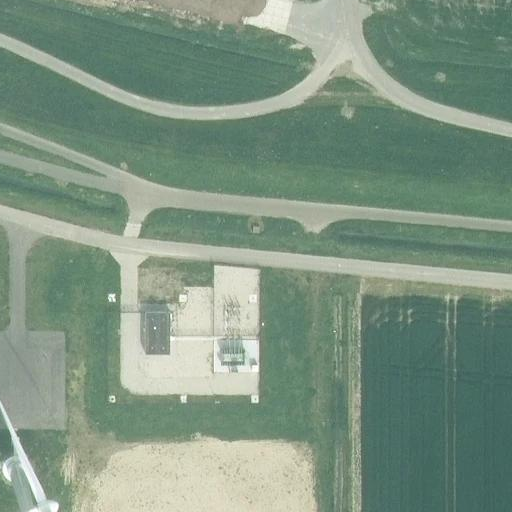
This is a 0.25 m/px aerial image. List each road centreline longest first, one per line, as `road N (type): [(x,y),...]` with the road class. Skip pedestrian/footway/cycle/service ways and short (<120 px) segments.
road 1 (unclassified): [(511,228),(197,201),(0,159)]
road 2 (track): [(351,36),(299,95),(235,113),(156,109),(0,41)]
road 3 (unclassified): [(511,130),(398,95),(351,36),(346,0)]
road 4 (track): [(0,129),(110,172),(128,189)]
